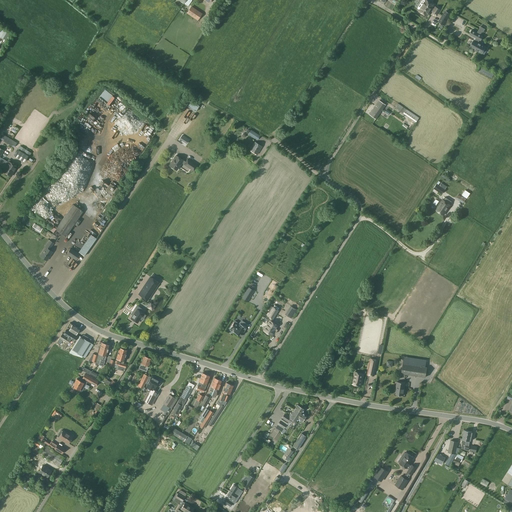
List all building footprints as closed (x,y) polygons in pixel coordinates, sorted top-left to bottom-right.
[(221,0),(218,0),(212,10),(214,12),(221,0)] [(429,0),(425,0),(419,11),(428,17),(432,10),(433,10),(433,11),(438,15),(441,9),(436,6),(435,8),(434,7),(436,4),(429,0)] [(191,7),(187,13),(197,20),(201,14),(191,7)] [(444,26),(451,15),(446,11),(439,22),(444,26)] [(486,34),(496,40),(495,40),(497,41),(499,38),(495,36),(497,33),(490,29),(486,34)] [(483,37),(472,30),(469,34),(477,38),(475,41),(474,41),(470,48),(476,51),(475,52),(478,53),(479,52),(485,55),(488,49),(478,44),(480,41),(481,41),(483,37)] [(190,100),(187,105),(196,111),(199,106),(190,100)] [(376,119),(386,105),(379,100),(369,114),(376,119)] [(419,118),(398,104),(396,107),(416,121),(419,118)] [(177,120),(181,113),(177,111),(173,117),(177,120)] [(195,126),(192,127),(192,130),(200,129),(199,122),(204,121),(204,118),(196,119),(196,123),(194,123),(195,126)] [(260,136),(251,130),(248,135),(257,141),(260,136)] [(16,142),(4,134),(1,138),(13,146),(16,142)] [(257,154),(262,146),(255,142),(250,150),(257,154)] [(25,162),(28,157),(18,150),(14,155),(25,162)] [(185,162),(183,160),(176,155),(169,165),(176,170),(177,169),(178,169),(179,168),(179,167),(181,162),(184,164),(194,171),(197,166),(187,159),(185,162)] [(11,176),(17,166),(9,162),(3,171),(11,176)] [(441,193),(445,188),(437,183),(433,188),(441,193)] [(463,203),(466,197),(460,193),(459,195),(458,195),(456,198),(463,203)] [(444,214),(450,205),(442,200),(436,209),(444,214)] [(66,236),(83,211),(73,204),(56,229),(66,236)] [(101,214),(96,223),(101,226),(106,217),(101,214)] [(46,260),(52,252),(49,250),(54,243),(49,240),(45,247),(45,248),(40,256),(46,260)] [(76,260),(80,254),(70,248),(67,253),(76,260)] [(148,300),(159,283),(150,277),(139,294),(148,300)] [(248,287),(242,297),(247,301),(253,290),(248,287)] [(145,307),(151,311),(155,305),(149,301),(145,307)] [(263,330),(271,335),(273,332),(275,333),(277,330),(275,328),(277,325),(272,321),(278,310),(279,308),(275,305),(273,307),(273,306),(273,307),(270,311),(268,315),(271,317),(263,330)] [(296,309),(290,306),(285,314),(291,317),(296,309)] [(138,323),(144,314),(137,309),(131,318),(138,323)] [(241,337),(246,328),(246,327),(248,324),(241,320),(239,323),(235,321),(230,328),(234,331),(233,332),(241,337)] [(72,325),(69,323),(67,327),(69,329),(69,330),(69,331),(68,332),(65,330),(63,334),(62,333),(58,339),(59,339),(57,342),(65,348),(69,341),(72,343),(72,342),(73,343),(76,337),(72,334),(73,333),(75,335),(79,329),(72,324),(72,325)] [(89,338),(84,335),(82,338),(79,336),(71,349),(81,356),(89,342),(88,341),(89,338)] [(101,360),(105,343),(102,342),(98,355),(92,354),(89,360),(96,362),(96,361),(100,362),(101,360)] [(106,344),(105,343),(101,360),(100,362),(98,364),(103,366),(109,345),(109,344),(108,344),(107,343),(106,344)] [(118,369),(123,349),(119,348),(116,358),(117,359),(114,368),(118,369)] [(123,349),(118,369),(123,370),(125,368),(126,364),(123,363),(124,361),(127,350),(123,349)] [(140,363),(139,368),(146,371),(149,367),(152,359),(143,356),(140,363)] [(378,360),(371,358),(367,374),(374,376),(378,360)] [(426,377),(427,367),(403,364),(402,374),(426,377)] [(355,371),(352,384),(362,386),(364,373),(355,371)] [(98,380),(85,373),(82,379),(81,378),(79,381),(76,379),(75,381),(73,380),(70,385),(72,386),(70,390),(74,393),(76,389),(79,390),(83,383),(86,384),(87,382),(95,386),(98,380)] [(200,391),(206,374),(202,373),(196,389),(200,391)] [(142,388),(148,376),(144,374),(139,383),(139,382),(137,386),(142,388)] [(206,374),(200,391),(203,392),(204,388),(205,389),(210,376),(206,374)] [(154,389),(159,381),(149,376),(146,382),(148,383),(147,385),(154,389)] [(212,395),(213,392),(218,379),(215,378),(214,378),(211,386),(211,387),(210,388),(210,389),(209,391),(211,392),(209,396),(210,397),(212,395)] [(213,392),(212,395),(211,395),(215,397),(217,394),(216,394),(222,381),(218,379),(213,392)] [(405,383),(397,382),(396,388),(397,388),(396,394),(404,395),(405,389),(404,388),(405,383)] [(194,386),(189,383),(188,385),(187,385),(181,396),(186,399),(194,386)] [(225,396),(227,392),(230,385),(226,383),(220,399),(223,400),(225,396)] [(149,390),(142,402),(149,406),(155,393),(149,390)] [(169,394),(163,403),(169,407),(175,397),(169,394)] [(226,407),(229,402),(227,401),(229,396),(226,394),(224,400),(208,424),(211,426),(224,406),(226,407)] [(210,397),(209,396),(205,395),(200,404),(205,407),(210,397)] [(178,414),(182,406),(177,403),(172,411),(178,414)] [(291,423),(301,407),(297,405),(290,417),(284,414),(275,428),(284,433),(286,430),(289,426),(291,423)] [(291,423),(289,426),(292,428),(298,419),(302,421),(306,415),(302,413),(304,409),(301,407),(291,423)] [(202,422),(210,410),(206,408),(199,420),(202,422)] [(128,409),(124,416),(126,418),(125,421),(127,423),(133,412),(128,409)] [(210,410),(200,427),(203,429),(214,412),(210,410)] [(184,440),(186,436),(174,429),(172,433),(184,440)] [(68,444),(70,440),(72,437),(63,431),(59,438),(68,444)] [(468,431),(464,450),(469,450),(473,432),(468,431)] [(299,449),(306,437),(301,433),(293,446),(299,449)] [(45,445),(46,444),(36,438),(33,443),(42,449),(40,453),(58,466),(64,458),(45,445)] [(458,442),(451,440),(449,453),(455,454),(458,442)] [(278,448),(284,451),(287,446),(281,443),(278,448)] [(57,444),(54,449),(62,454),(65,449),(57,444)] [(290,459),(294,452),(290,449),(286,456),(290,459)] [(460,450),(455,459),(461,462),(466,453),(460,450)] [(385,452),(382,457),(387,460),(390,456),(385,452)] [(400,463),(407,468),(410,469),(408,472),(412,474),(416,467),(412,465),(412,466),(411,465),(411,464),(410,463),(414,458),(407,453),(400,463)] [(435,460),(435,461),(442,464),(442,463),(445,458),(438,454),(435,460)] [(511,485),(511,465),(503,479),(511,485)] [(47,478),(51,471),(43,466),(39,473),(47,478)] [(387,472),(381,467),(375,476),(381,481),(387,472)] [(247,488),(254,478),(249,475),(242,485),(247,488)] [(402,490),(408,480),(401,475),(395,484),(402,490)] [(234,498),(237,494),(234,493),(238,487),(234,484),(228,495),(232,497),(234,498)] [(186,511),(190,511),(193,508),(185,503),(182,501),(177,510),(179,511),(183,511),(185,511),(186,511)]
